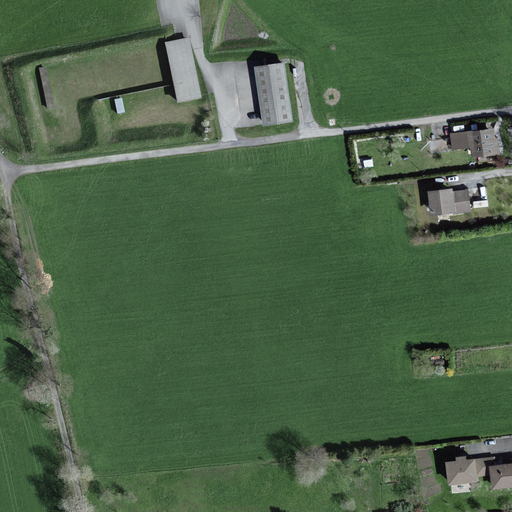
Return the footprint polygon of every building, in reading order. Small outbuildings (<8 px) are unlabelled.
[(200,95),(188,39),(168,43),(179,99),(200,95)] [(292,121),(283,64),(256,68),(265,125),(292,121)] [(498,153),(496,130),(452,134),(454,148),(474,145),(475,156),(498,153)] [(472,210),(469,190),(454,192),(453,188),(429,191),(433,216),(472,210)] [(479,482),(478,476),(491,474),(490,466),(496,465),(495,457),(468,460),(468,456),(457,457),(457,461),(448,462),(451,485),(479,482)] [(511,486),(511,463),(496,465),(490,466),(491,474),(493,489),(511,486)]
